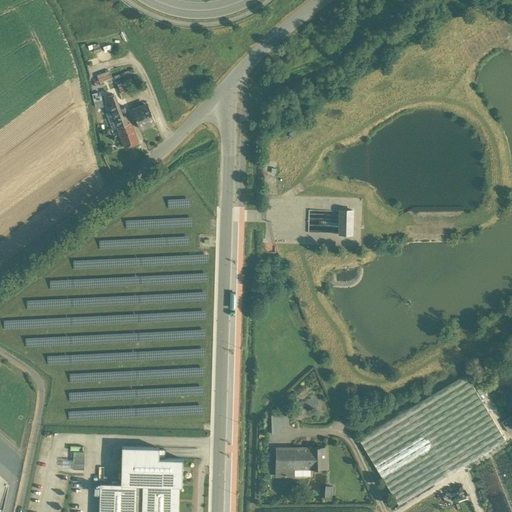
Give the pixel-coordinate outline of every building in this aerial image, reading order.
[(94,77),(97,83),(113,77),(110,71),(94,77)] [(119,108),(114,94),(107,97),(110,109),(111,112),(111,111),(117,128),(131,122),(125,106),(119,108)] [(148,105),(142,108),(141,106),(132,109),(140,129),(155,123),(148,105)] [(131,122),(117,128),(125,147),(139,142),(131,122)] [(339,233),(339,209),(309,208),(308,231),(339,233)] [(352,209),(339,209),(339,233),(352,233),(352,209)] [(465,374),(358,438),(398,505),(505,440),(465,374)] [(286,415),(271,416),(272,433),(280,433),(280,425),(286,425),(286,415)] [(506,430),(511,426),(511,416),(511,415),(501,421),(506,430)] [(159,447),(121,446),(120,483),(120,484),(179,485),(179,486),(182,486),(183,459),(159,458),(159,456),(164,456),(164,449),(159,449),(159,447)] [(309,468),(309,447),(276,448),(276,476),(295,476),(294,468),(309,468)] [(325,455),(325,447),(309,447),(309,468),(326,468),(325,460),(330,460),(330,455),(325,455)] [(120,483),(100,483),(98,511),(178,511),(179,486),(179,485),(120,484),(120,483)]
